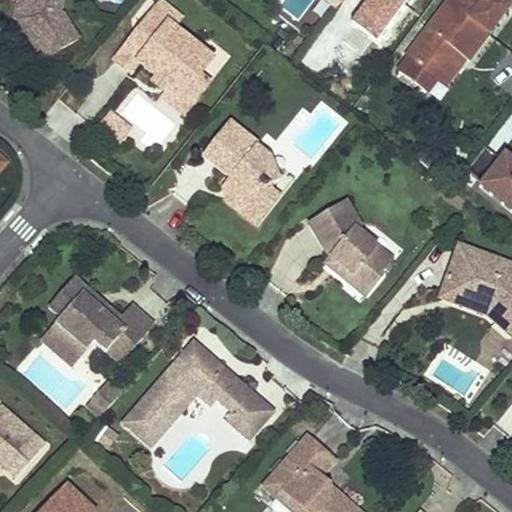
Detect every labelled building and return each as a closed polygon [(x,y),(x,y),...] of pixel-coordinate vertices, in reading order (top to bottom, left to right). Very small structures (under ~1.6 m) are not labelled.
[(19,1),(15,20),(20,21),(45,62),(80,40),(64,14),(61,14),(64,0),(25,0),(25,3),(19,1)] [(509,6),(501,0),(449,0),(407,57),(409,58),(399,70),(426,91),(435,79),(438,81),(459,53),(466,58),(468,60),(509,6)] [(183,18),(163,2),(132,40),(148,52),(140,61),(160,78),(170,86),(193,105),(211,83),(201,75),(210,63),(194,50),(171,33),(183,18)] [(148,52),(132,40),(115,61),(131,73),(140,61),(148,52)] [(466,58),(459,53),(438,81),(444,86),(466,58)] [(352,79),(343,74),(331,90),(340,95),(352,79)] [(170,86),(160,78),(154,85),(165,93),(170,86)] [(193,105),(170,86),(165,93),(163,97),(185,115),(193,105)] [(132,129),(112,113),(100,127),(121,143),(132,129)] [(257,143),(229,120),(202,154),(230,177),(234,172),(241,178),(229,193),(242,203),(236,211),(256,227),(280,199),(271,192),(269,185),(277,182),(271,162),(269,158),(255,147),(257,143)] [(501,158),(485,145),(467,170),(482,182),(479,185),(491,194),(493,192),(503,200),(501,202),(511,210),(511,160),(509,165),(501,158)] [(511,160),(511,159),(504,153),(501,158),(509,165),(511,160)] [(241,178),(234,172),(230,177),(222,187),(229,193),(241,178)] [(493,192),(491,194),(501,202),(503,200),(493,192)] [(242,203),(229,193),(223,200),(236,211),(242,203)] [(369,291),(380,278),(380,273),(390,261),(354,230),(358,225),(345,202),(307,225),(324,255),(329,259),(336,265),(330,272),(345,284),(350,276),(369,291)] [(511,265),(457,246),(441,291),(491,309),(511,326),(511,265)] [(336,265),(329,259),(323,266),(330,272),(336,265)] [(95,295),(73,276),(47,306),(61,318),(45,336),(65,354),(68,350),(76,351),(81,355),(93,340),(118,364),(154,323),(132,303),(119,318),(108,308),(101,315),(88,303),(95,295)] [(363,298),(369,291),(350,276),(345,284),(363,298)] [(511,326),(491,309),(441,291),(438,298),(488,317),(511,336),(511,335),(511,326)] [(108,308),(95,295),(88,303),(101,315),(108,308)] [(65,354),(45,336),(40,342),(70,368),(81,355),(76,351),(68,350),(65,354)] [(226,368),(192,339),(120,422),(140,439),(157,418),(169,428),(198,394),(212,405),(218,398),(232,411),(226,418),(250,438),(274,409),(234,375),(228,383),(220,375),(226,368)] [(234,375),(226,368),(220,375),(228,383),(234,375)] [(110,387),(107,384),(93,400),(96,403),(110,387)] [(119,395),(110,387),(96,403),(93,400),(87,407),(99,418),(119,395)] [(49,446),(4,406),(0,410),(0,465),(18,481),(49,446)] [(169,428),(157,418),(140,439),(151,448),(169,428)] [(337,457),(307,432),(263,483),(280,497),(276,502),(276,508),(281,511),(296,511),(297,511),(366,511),(340,490),(335,496),(318,480),(323,474),(337,457)] [(340,490),(323,474),(318,480),(335,496),(340,490)] [(47,511),(97,511),(101,508),(73,484),(47,511)]
